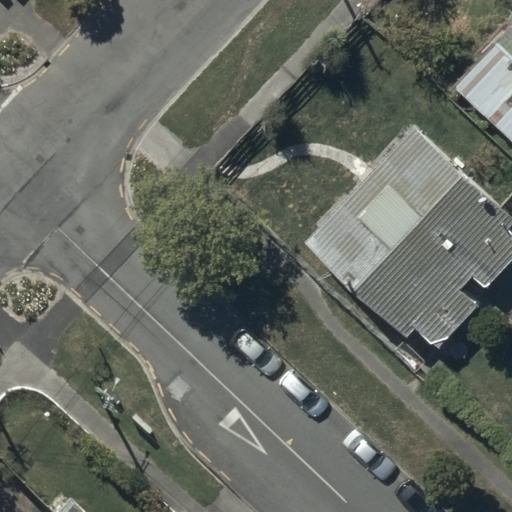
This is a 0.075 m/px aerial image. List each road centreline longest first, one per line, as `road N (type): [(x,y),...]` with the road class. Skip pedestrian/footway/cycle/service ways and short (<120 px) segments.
road 1 (residential): [(17,188),(361,511)]
road 2 (residential): [(192,0),(17,188)]
